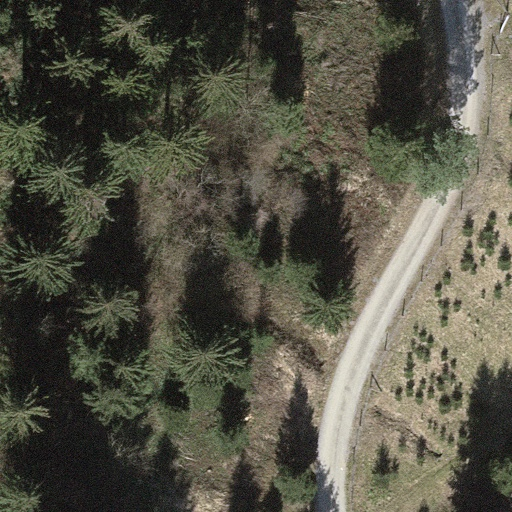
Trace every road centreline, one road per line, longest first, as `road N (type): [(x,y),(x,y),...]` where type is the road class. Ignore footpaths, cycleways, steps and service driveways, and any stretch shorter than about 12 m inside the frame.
road 1 (track): [(326,511),(330,431),(359,351),(447,183),(464,106),(454,0)]
road 2 (track): [(405,511),(511,417)]
